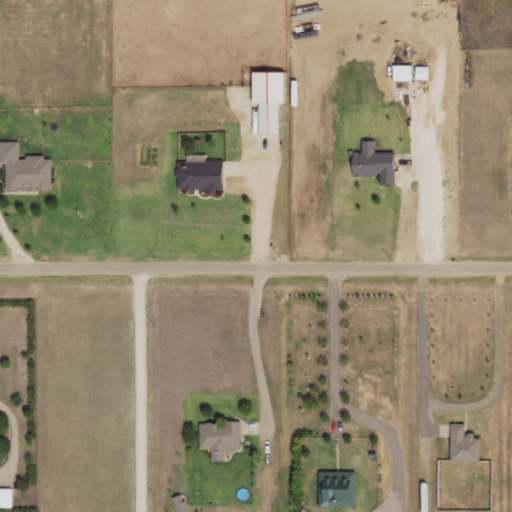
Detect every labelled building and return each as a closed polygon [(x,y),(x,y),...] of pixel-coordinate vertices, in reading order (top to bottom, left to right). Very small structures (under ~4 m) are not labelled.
[(415,64),(396,65),(396,81),(415,80),(415,64)] [(289,71),(257,72),(258,104),(262,104),(263,133),(282,133),(282,103),(289,103),(289,71)] [(356,176),(382,175),(382,184),(398,184),(398,153),(377,153),(377,140),(364,140),(364,154),(356,154),(356,176)] [(21,141),(2,142),(2,164),(8,164),(8,190),(54,190),(54,156),(21,157),(21,141)] [(228,160),(208,160),(208,154),(188,155),(188,161),(178,161),(179,189),(207,189),(207,192),(228,192),(228,160)] [(201,449),(214,449),(214,461),(227,460),(227,451),(242,450),(242,421),(230,421),(230,423),(201,423),(201,449)] [(452,460),(481,461),(482,435),(467,435),(467,424),(452,423),(452,460)] [(320,472),(321,507),(356,506),(355,471),(320,472)] [(0,507),(14,507),(14,488),(0,487),(0,507)] [(178,511),(190,511),(185,494),(175,497),(178,511)]
